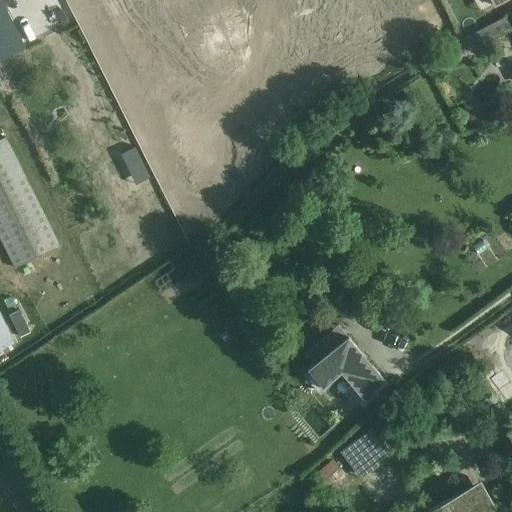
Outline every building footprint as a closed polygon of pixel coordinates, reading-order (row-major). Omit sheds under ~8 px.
[(373,0),(377,6),(370,10),(380,29),(420,9),(415,0),(373,0)] [(465,0),(464,1),(470,14),(490,5),(487,0),(465,0)] [(420,9),(380,29),(390,49),(397,46),(402,57),(439,38),(432,24),(429,26),(420,9)] [(473,51),(511,30),(505,17),(456,42),(463,55),(472,49),(473,51)] [(313,37),(293,47),(294,48),(312,84),(331,75),(335,83),(348,77),(336,54),(325,60),(313,37)] [(282,75),(271,81),(283,104),(295,98),(293,94),(312,84),(294,48),(274,58),(282,75)] [(0,62),(0,82),(9,78),(0,62)] [(251,70),(231,80),(249,116),(268,106),(270,111),(283,104),(271,81),(260,87),(251,70)] [(219,107),(208,113),(220,136),(232,129),(230,125),(249,116),(231,80),(211,90),(219,107)] [(188,101),(167,110),(186,147),(205,138),(207,142),(220,136),(208,113),(197,118),(188,101)] [(167,110),(147,120),(159,143),(147,148),(159,171),(171,165),(167,156),(186,147),(167,110)] [(4,138),(0,140),(0,242),(13,269),(58,247),(4,138)] [(224,239),(217,231),(209,237),(216,246),(224,239)] [(0,313),(0,349),(14,343),(0,313)] [(334,346),(325,336),(304,354),(314,366),(305,374),(324,397),(342,382),(364,409),(390,386),(347,335),(334,346)] [(476,362),(492,350),(482,337),(466,349),(476,362)] [(511,385),(511,384),(500,392),(509,404),(511,401),(511,385)] [(372,427),(340,451),(347,461),(363,449),(377,466),(393,454),(372,427)] [(425,511),(489,511),(496,508),(480,481),(463,491),(425,511)]
